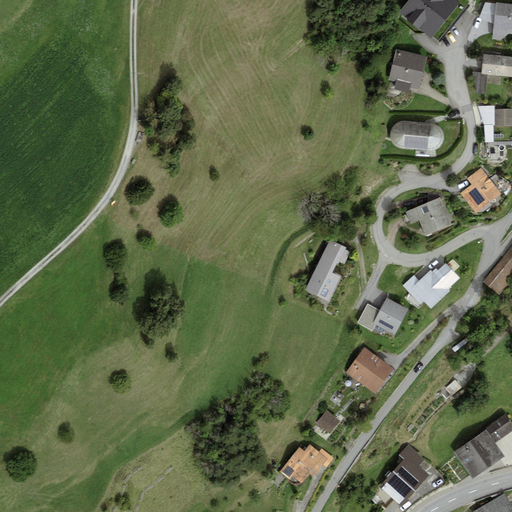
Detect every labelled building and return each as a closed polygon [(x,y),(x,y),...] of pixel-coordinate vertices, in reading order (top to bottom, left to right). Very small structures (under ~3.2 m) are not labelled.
[(409,0),(399,13),(431,39),(460,3),(455,0),(409,0)] [(494,24),(496,4),(484,2),(479,18),(494,24)] [(511,5),(496,3),(496,4),(494,24),(492,39),(502,40),(509,33),(511,33),(511,5)] [(396,49),(389,80),(396,82),(395,89),(409,92),(411,85),(419,87),(427,57),(396,49)] [(511,57),(483,55),(481,72),(481,74),(487,75),(511,76),(511,57)] [(485,93),(487,75),(481,74),(481,72),(473,72),(477,93),(485,93)] [(495,106),(478,107),(484,126),(493,126),(495,127),(495,109),(495,106)] [(511,109),(495,109),(495,127),(511,126),(511,109)] [(435,124),(401,121),(394,125),(391,129),(389,136),(391,142),(396,148),(404,150),(433,152),(440,148),(443,143),(444,136),(443,132),(439,127),(435,124)] [(493,126),(484,126),(484,143),(494,142),(493,126)] [(495,143),(511,143),(511,140),(501,140),(501,134),(495,134),(495,143)] [(501,195),(481,168),(466,178),(471,185),(460,193),(476,214),(487,206),(501,195)] [(451,225),(440,198),(406,212),(410,224),(419,220),(425,235),(451,225)] [(330,240),(305,291),(319,298),(329,302),(341,277),(332,272),(337,263),(338,264),(346,248),(345,247),(330,240)] [(460,279),(446,264),(438,271),(436,268),(432,272),(431,270),(419,281),(414,276),(403,286),(419,304),(423,301),(430,309),(450,291),(449,289),(460,279)] [(511,269),(500,285),(511,294),(511,269)] [(380,310),(367,304),(357,323),(371,330),(375,324),(394,334),(408,309),(386,298),(380,310)] [(393,370),(364,349),(347,372),(375,393),(393,370)] [(330,434),(339,421),(326,411),(316,424),(330,434)] [(511,423),(507,416),(486,430),(495,443),(511,431),(511,423)] [(486,430),(454,453),(472,479),(505,457),(495,443),(486,430)] [(300,447),(280,472),(290,480),(293,476),(302,484),(310,473),(314,476),(323,464),(327,467),(334,459),(321,448),(319,452),(310,445),(305,451),(300,447)] [(400,455),(405,459),(380,487),(401,507),(429,476),(418,466),(424,459),(409,445),(400,455)] [(470,511),(511,511),(511,506),(504,493),(471,511),(470,511)]
